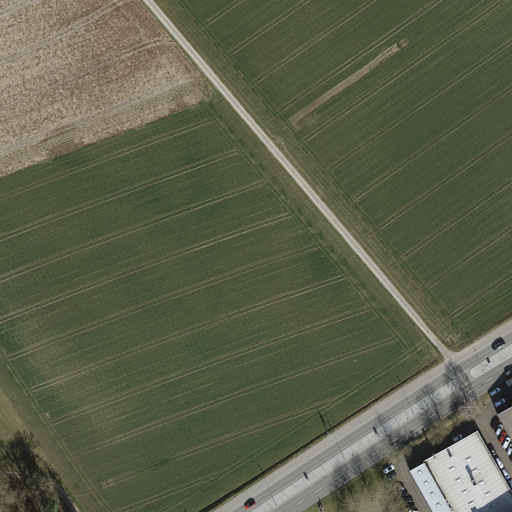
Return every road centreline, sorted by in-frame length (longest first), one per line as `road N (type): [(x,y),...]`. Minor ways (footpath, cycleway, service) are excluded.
road 1 (track): [(147,0),(456,370)]
road 2 (tertiary): [(511,336),(241,511)]
road 3 (tertiary): [(286,511),(511,366)]
